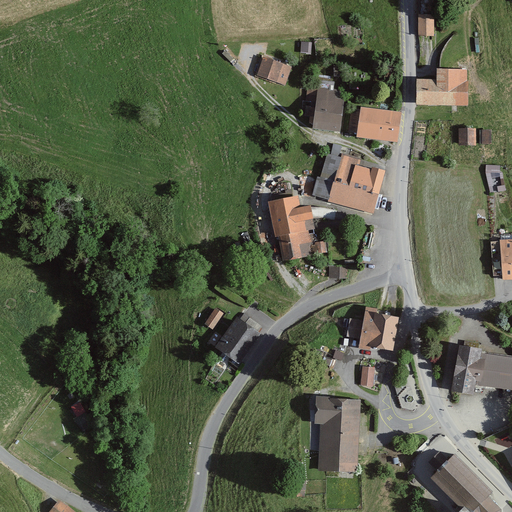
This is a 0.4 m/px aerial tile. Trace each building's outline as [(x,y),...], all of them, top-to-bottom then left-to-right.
[(432,16),(417,17),(418,38),(433,38),(432,16)] [(277,84),(283,64),(263,58),(257,78),(277,84)] [(437,82),(417,82),(416,106),(467,107),(467,71),(437,71),(437,82)] [(339,133),(343,100),(335,99),(336,93),(328,92),(328,90),(317,88),(313,130),(339,133)] [(397,143),(400,113),(360,108),(360,112),(351,111),(349,132),(358,133),(357,139),(397,143)] [(474,146),(474,129),(458,129),(458,146),(474,146)] [(359,167),(361,159),(341,154),(340,158),(327,155),(321,178),(317,177),(312,196),(329,201),(328,203),(372,216),(384,171),(373,168),(372,171),(359,167)] [(488,171),(501,172),(501,164),(488,163),(488,171)] [(300,209),(298,197),(268,203),(275,239),(279,238),(283,262),(301,259),(298,245),(308,243),(306,231),(315,230),(311,207),(300,209)] [(511,278),(511,240),(500,241),(501,279),(511,278)] [(346,268),(328,267),(328,279),(346,279),(346,268)] [(391,352),(397,318),(379,315),(379,310),(365,308),(363,322),(350,319),(347,338),(361,341),(359,350),(370,352),(371,349),(391,352)] [(212,330),(222,315),(215,310),(204,325),(212,330)] [(238,364),(259,334),(237,319),(216,349),(238,364)] [(481,350),(460,347),(453,392),(475,395),(477,385),(511,391),(511,358),(481,353),(481,350)] [(372,369),(363,368),(361,386),(371,387),(372,369)] [(357,471),(360,400),(316,398),(315,425),(320,426),(318,470),(357,471)] [(77,416),(86,411),(81,402),(72,406),(77,416)] [(500,511),(500,510),(488,498),(493,493),(455,454),(448,460),(441,453),(430,463),(437,471),(430,477),(462,510),(460,511),(500,511)] [(74,511),(60,499),(49,511),(74,511)]
